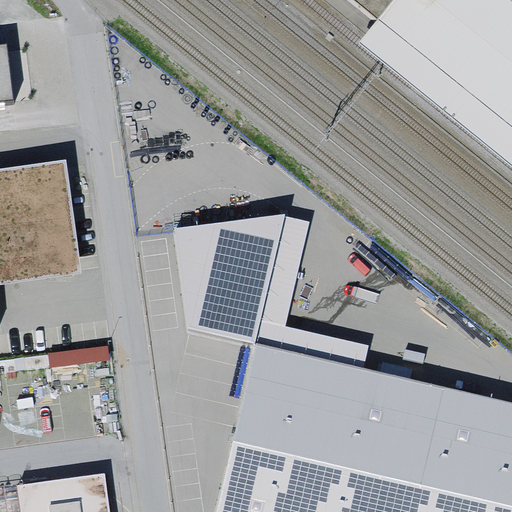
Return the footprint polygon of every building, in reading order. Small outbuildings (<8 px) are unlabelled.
[(511,0),(353,0),(511,125),(511,0)] [(12,53),(0,54),(0,115),(19,113),(12,53)] [(0,291),(83,282),(70,170),(0,178),(0,344),(4,344),(0,311),(0,291)] [(310,216),(171,238),(187,341),(251,355),(215,511),(511,511),(511,405),(366,377),(373,352),(287,331),(310,216)] [(115,511),(111,481),(0,495),(0,511),(115,511)]
